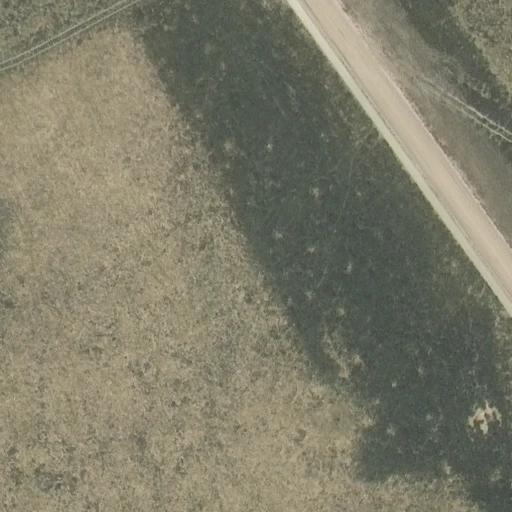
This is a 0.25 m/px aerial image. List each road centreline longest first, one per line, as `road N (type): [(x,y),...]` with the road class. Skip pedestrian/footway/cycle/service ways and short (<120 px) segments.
road 1 (track): [(314,0),(511,276)]
road 2 (track): [(511,131),(335,27)]
